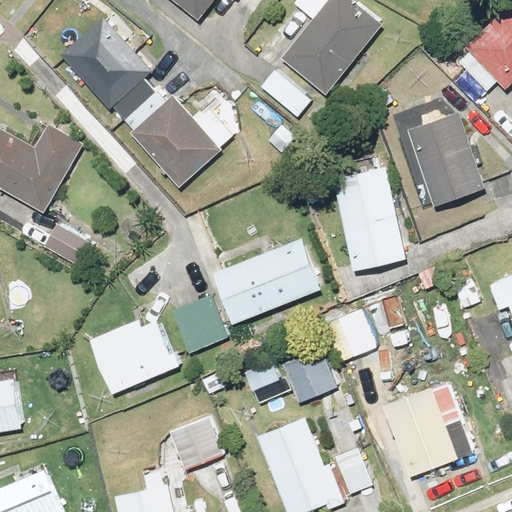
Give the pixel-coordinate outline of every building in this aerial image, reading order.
[(178,0),(204,19),(218,0),(178,0)] [(329,92),(386,23),(357,0),(334,0),(287,58),(329,92)] [(510,90),(511,88),(511,4),(468,48),(510,90)] [(105,14),(63,52),(114,107),(156,69),(105,14)] [(177,93),(134,130),(183,186),(225,149),(177,93)] [(463,109),(410,127),(438,206),(490,187),(463,109)] [(0,121),(0,181),(48,210),(88,142),(52,121),(39,144),(0,121)] [(394,167),(339,178),(358,268),(413,257),(394,167)] [(30,208),(22,224),(52,239),(47,248),(84,267),(96,242),(30,208)] [(219,271),(239,322),(324,288),(304,238),(219,271)] [(511,274),(491,283),(501,309),(511,305),(511,274)] [(476,279),(455,288),(465,312),(487,302),(476,279)] [(428,292),(406,299),(413,324),(435,317),(428,292)] [(216,294),(177,309),(195,354),(234,339),(216,294)] [(163,310),(93,337),(115,392),(185,365),(163,310)] [(327,346),(285,363),(303,406),(345,388),(327,346)] [(390,351),(351,360),(355,379),(394,371),(390,351)] [(0,381),(0,430),(26,426),(18,379),(0,381)] [(453,380),(388,405),(415,475),(480,451),(453,380)] [(309,415),(259,434),(290,511),(306,511),(328,503),(331,509),(350,502),(334,462),(328,464),(309,415)] [(215,417),(174,432),(188,472),(229,457),(215,417)] [(364,446),(338,457),(355,497),(381,486),(364,446)] [(230,467),(216,474),(230,506),(244,499),(230,467)] [(0,491),(0,511),(65,511),(49,472),(0,491)] [(178,511),(172,482),(119,493),(122,511),(178,511)]
